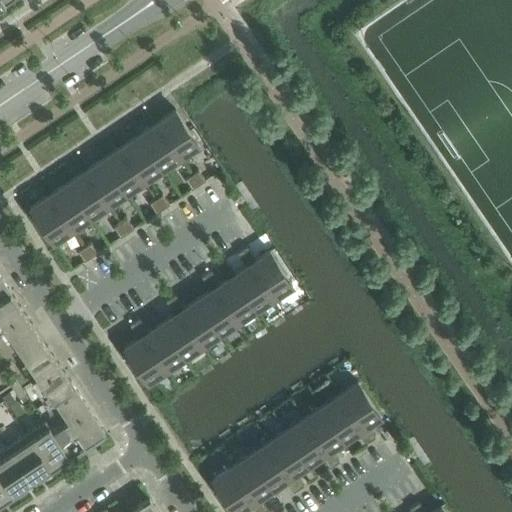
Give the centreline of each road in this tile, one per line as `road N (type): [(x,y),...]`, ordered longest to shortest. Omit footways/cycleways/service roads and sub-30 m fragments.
road 1 (residential): [(0,236),(144,451)]
road 2 (tertiary): [(0,108),(140,13)]
